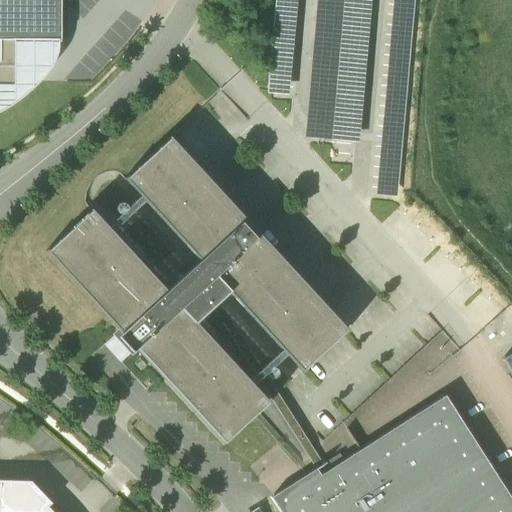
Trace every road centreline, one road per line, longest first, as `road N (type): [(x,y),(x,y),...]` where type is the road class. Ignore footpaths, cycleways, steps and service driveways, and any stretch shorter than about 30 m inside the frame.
road 1 (unclassified): [(0,193),(89,122),(186,0)]
road 2 (unclassified): [(179,511),(0,336)]
